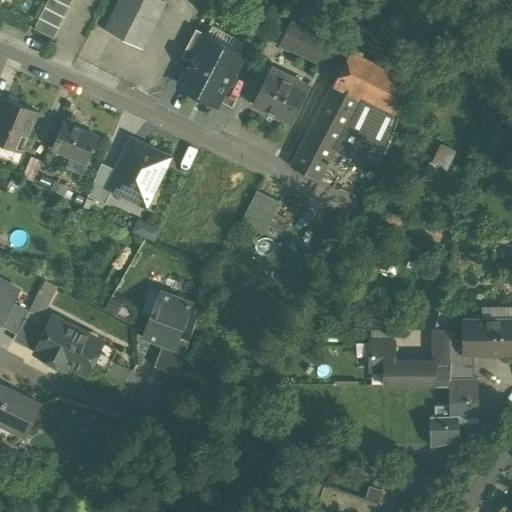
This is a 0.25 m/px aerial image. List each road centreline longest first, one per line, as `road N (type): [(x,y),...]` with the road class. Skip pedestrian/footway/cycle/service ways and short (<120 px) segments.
road 1 (residential): [(0,40),(387,218)]
road 2 (unclassified): [(511,401),(465,445),(429,453),(235,442)]
road 3 (residential): [(0,355),(50,382),(169,424)]
